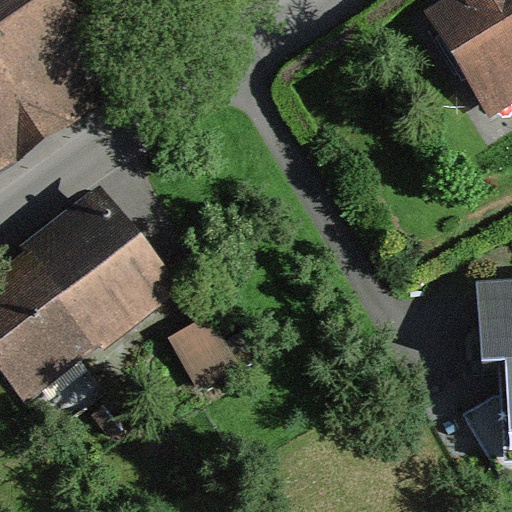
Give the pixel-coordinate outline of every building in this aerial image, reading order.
[(0,0),(0,170),(124,87),(69,4),(75,0),(0,0)] [(511,0),(470,0),(439,20),(503,120),(511,114),(511,0)] [(115,204),(0,285),(0,356),(35,405),(183,300),(115,204)] [(511,294),(488,296),(491,361),(511,359),(511,294)] [(215,328),(181,349),(209,397),(244,376),(215,328)]
